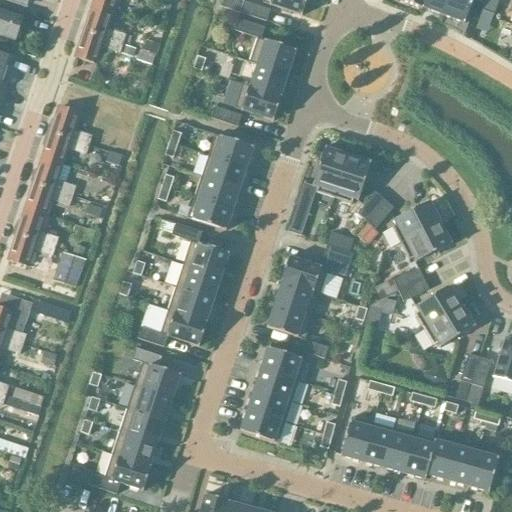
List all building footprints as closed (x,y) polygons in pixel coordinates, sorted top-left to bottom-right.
[(94,0),(92,7),(113,14),(117,0),(124,0),(136,4),(137,0),(94,0)] [(306,0),(263,0),(262,4),(269,6),(268,6),(270,7),(270,6),(300,16),(299,17),(301,17),(306,0)] [(399,0),(420,8),(423,0),(399,0)] [(423,0),(420,8),(441,16),(446,0),(423,0)] [(446,0),(441,16),(463,23),(471,0),(474,0),(484,3),(484,0),(446,0)] [(484,0),(484,3),(481,11),(492,16),(498,0),(484,0)] [(266,23),(269,11),(243,2),(239,14),(266,23)] [(88,20),(84,32),(123,45),(124,43),(126,36),(108,29),(113,14),(92,7),(88,20)] [(0,33),(14,39),(22,17),(0,9),(0,33)] [(256,39),(249,63),(288,76),(295,52),(260,40),(264,29),(237,20),(233,32),(256,39)] [(79,46),(74,59),(96,66),(101,49),(120,55),(123,45),(84,32),(79,46)] [(145,41),(142,51),(156,56),(159,46),(145,41)] [(156,56),(142,51),(140,51),(136,61),(152,67),(156,56)] [(0,71),(5,73),(10,56),(0,52),(0,71)] [(205,60),(196,57),(192,70),(201,72),(205,60)] [(242,85),(241,86),(280,98),(288,76),(249,63),(249,64),(256,66),(249,87),(242,85)] [(273,122),(280,98),(241,86),(234,108),(242,110),(241,112),(273,122)] [(54,121),(50,134),(89,146),(92,137),(73,130),(73,129),(78,114),(59,107),(54,121)] [(240,117),(214,108),(210,119),(237,128),(240,117)] [(172,132),(164,156),(172,159),(180,135),(172,132)] [(46,147),(42,159),(63,166),(68,150),(85,156),(89,146),(50,134),(46,147)] [(94,146),(112,152),(116,142),(98,135),(94,146)] [(214,136),(207,157),(245,170),(252,149),(214,136)] [(324,148),(310,191),(333,199),(347,156),(324,148)] [(105,163),(119,167),(122,157),(108,153),(105,163)] [(347,156),(333,199),(351,205),(352,201),(357,202),(370,163),(347,156)] [(207,157),(200,178),(239,190),(245,170),(207,157)] [(38,171),(33,185),(72,197),(75,188),(58,182),(63,166),(42,159),(38,171)] [(173,179),(165,176),(164,176),(157,200),(165,203),(173,179)] [(200,178),(193,198),(232,211),(239,190),(200,178)] [(29,198),(25,210),(46,217),(51,201),(69,207),(72,197),(33,185),(29,198)] [(375,194),(356,215),(374,230),(393,209),(384,201),(375,194)] [(193,198),(186,219),(225,232),(232,211),(193,198)] [(297,203),(287,233),(300,238),(310,208),(297,203)] [(395,226),(391,228),(399,244),(440,224),(429,203),(393,221),(395,226)] [(20,223),(16,235),(55,248),(58,238),(40,232),(46,217),(25,210),(20,223)] [(440,224),(399,244),(408,261),(412,259),(414,264),(451,245),(440,224)] [(189,243),(182,266),(220,278),(227,256),(228,256),(228,255),(197,245),(201,234),(174,225),(170,236),(189,243)] [(12,249),(8,262),(29,268),(34,252),(52,258),(55,248),(16,235),(12,249)] [(280,283),(281,283),(281,282),(319,295),(327,271),(345,277),(352,255),(326,246),(318,268),(289,259),(289,258),(288,258),(280,283)] [(62,254),(52,282),(75,290),(85,261),(70,256),(62,254)] [(145,266),(137,263),(133,275),(141,278),(145,266)] [(182,266),(174,289),(212,301),(220,278),(182,266)] [(402,303),(428,291),(417,270),(392,282),(402,303)] [(281,283),(274,305),(312,318),(319,295),(281,282),(281,283)] [(132,287),(123,284),(119,296),(128,299),(132,287)] [(417,312),(413,315),(423,331),(462,307),(449,287),(414,308),(417,312)] [(174,289),(167,311),(205,324),(205,323),(212,301),(174,289)] [(304,341),(312,318),(274,305),(266,327),(265,329),(301,340),(297,352),(324,360),(328,349),(304,341)] [(462,307),(423,331),(432,347),(436,344),(439,349),(474,328),(462,307)] [(363,323),(367,311),(358,308),(355,321),(363,323)] [(0,338),(22,345),(25,336),(7,330),(7,327),(12,313),(0,309),(0,338)] [(206,323),(205,323),(205,324),(167,311),(159,335),(140,328),(137,340),(163,349),(167,337),(197,347),(197,348),(198,348),(206,323)] [(0,352),(1,349),(19,355),(22,345),(0,338),(0,352)] [(511,340),(504,338),(492,378),(511,384),(511,340)] [(141,364),(133,387),(172,400),(179,377),(179,378),(180,376),(157,369),(161,358),(135,349),(131,361),(141,364)] [(267,349),(260,370),(298,383),(305,361),(267,349)] [(467,355),(459,382),(481,389),(490,362),(467,355)] [(260,370),(253,391),(291,403),(298,383),(260,370)] [(98,389),(101,377),(93,374),(90,387),(98,389)] [(338,382),(335,394),(344,396),(347,384),(338,382)] [(369,382),(366,391),(379,394),(381,386),(369,382)] [(0,394),(6,396),(9,387),(0,383),(0,394)] [(133,387),(126,410),(164,423),(172,400),(133,387)] [(383,387),(381,395),(393,399),(395,391),(383,387)] [(253,391),(246,411),(285,423),(291,403),(253,391)] [(340,408),(344,396),(335,394),(332,406),(340,408)] [(413,396),(411,404),(422,407),(425,399),(413,396)] [(87,411),(95,413),(99,401),(91,398),(87,411)] [(425,399),(422,407),(434,410),(436,402),(425,399)] [(458,408),(446,405),(444,414),(456,417),(458,408)] [(126,410),(118,433),(157,446),(164,423),(126,410)] [(246,411),(239,432),(278,445),(285,423),(246,411)] [(476,413),(474,421),(485,424),(486,424),(489,416),(476,413)] [(485,424),(484,428),(491,430),(492,426),(499,428),(501,420),(489,416),(486,424),(485,424)] [(350,418),(340,457),(361,463),(372,424),(350,418)] [(79,433),(79,434),(88,436),(92,424),(83,421),(79,433)] [(326,423),(319,448),(327,450),(334,426),(326,423)] [(372,424),(361,463),(382,469),(393,430),(372,424)] [(393,430),(382,469),(403,475),(413,436),(393,430)] [(118,433),(111,456),(149,468),(150,468),(157,446),(118,433)] [(413,436),(403,475),(423,480),(434,442),(413,436)] [(0,451),(25,460),(28,450),(0,440),(0,451)] [(434,442),(423,480),(424,481),(425,476),(445,482),(455,447),(434,442)] [(455,447),(445,482),(466,487),(475,453),(455,447)] [(475,453),(466,487),(488,493),(497,459),(475,453)] [(10,456),(7,465),(18,468),(21,459),(10,456)] [(89,487),(116,496),(119,485),(141,492),(142,492),(150,468),(149,468),(111,456),(103,479),(93,475),(89,487)] [(225,511),(227,503),(228,504),(229,503),(203,496),(203,497),(199,511),(225,511)] [(227,503),(225,511),(249,511),(251,510),(228,504),(227,503)]
